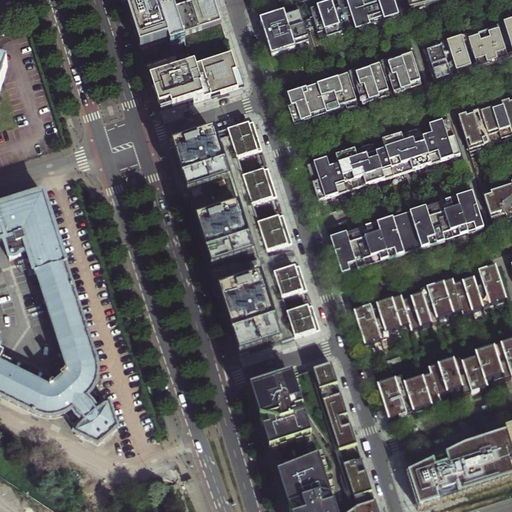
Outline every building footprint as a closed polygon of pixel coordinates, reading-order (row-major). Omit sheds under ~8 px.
[(124,0),(143,58),(145,64),(161,59),(159,53),(171,49),(172,54),(187,50),(191,64),(179,68),(176,60),(147,69),(153,89),(155,94),(164,121),(191,113),(206,108),(245,95),(233,59),(223,28),(213,0),(124,0)] [(280,15),(260,21),(272,57),(296,49),(295,46),(309,42),(305,31),(316,27),(320,41),(349,32),(345,19),(351,16),(356,30),(399,16),(393,0),(369,0),(366,1),(365,2),(363,2),(362,0),(346,0),(349,8),(347,9),(346,9),(342,10),(341,8),(332,11),(328,12),(325,1),(309,6),(313,19),(308,21),(305,13),(300,14),(288,18),(286,19),(284,13),(280,15)] [(309,0),(297,4),(300,14),(305,13),(303,7),(309,6),(325,1),(326,0),(338,0),(341,8),(342,10),(346,9),(342,0),(366,0),(366,1),(369,0),(309,0)] [(511,22),(503,26),(511,51),(511,22)] [(506,52),(499,31),(489,35),(490,39),(481,43),(479,38),(469,41),(476,62),(486,58),(487,64),(492,62),(497,61),(495,55),(506,52)] [(471,68),(461,40),(447,44),(457,73),(460,72),(471,68)] [(451,77),(442,48),(428,53),(437,82),(447,78),(451,77)] [(422,85),(412,55),(394,61),(394,62),(387,65),(392,77),(388,78),(395,97),(406,93),(405,91),(422,85)] [(390,96),(380,66),(362,72),(362,73),(356,75),(360,88),(357,89),(363,108),(374,104),(373,102),(390,96)] [(358,106),(348,76),(330,82),(331,83),(287,97),(291,109),(288,110),(295,129),(305,126),(305,124),(358,106)] [(511,107),(473,120),(460,124),(472,161),(511,148),(511,107)] [(195,141),(172,148),(176,161),(182,178),(183,182),(188,198),(189,201),(190,205),(195,221),(196,222),(202,241),(206,254),(209,263),(211,271),(252,257),(258,256),(262,254),(267,252),(293,245),(288,232),(283,216),(258,225),(252,207),(278,198),(277,195),(269,172),(268,170),(242,178),(237,160),(262,151),(257,135),(253,122),(238,127),(227,131),(218,134),(213,135),(195,141)] [(324,168),(316,170),(313,171),(308,173),(314,190),(320,210),(351,200),(463,164),(451,127),(444,129),(434,132),(407,141),(397,144),(384,149),(374,152),(361,156),(349,160),(345,161),(339,163),(331,166),(324,168)] [(511,183),(491,190),(482,193),(493,226),(499,224),(511,219),(511,183)] [(484,229),(469,186),(456,190),(460,201),(430,210),(427,200),(411,206),(414,215),(397,221),(393,211),(379,216),(382,225),(349,236),(346,226),(328,232),(341,274),(392,258),(421,249),(442,242),(469,234),(484,229)] [(63,418),(65,418),(77,431),(75,436),(98,448),(118,431),(110,407),(105,408),(93,394),(95,391),(96,388),(97,385),(98,382),(99,379),(99,375),(98,372),(97,368),(65,266),(66,266),(43,196),(27,201),(0,209),(0,399),(38,418),(41,419),(45,420),(49,420),(52,420),(56,420),(58,420),(61,419),(63,418)] [(265,278),(256,281),(218,293),(222,303),(228,322),(231,332),(235,345),(239,357),(269,348),(277,345),(294,340),(321,332),(317,320),(312,307),(287,315),(282,300),(308,292),(302,275),(299,267),(274,275),(265,278)] [(374,306),(353,313),(364,347),(387,340),(385,334),(410,326),(412,332),(432,325),(437,324),(485,308),(487,308),(490,307),(489,304),(506,298),(495,267),(479,273),(483,287),(480,288),(477,289),(475,280),(455,287),(453,280),(449,281),(437,285),(423,290),(421,291),(423,297),(403,304),(400,297),(393,300),(374,306)] [(511,342),(498,347),(475,354),(477,360),(462,365),(460,359),(428,369),(430,375),(404,384),(402,378),(377,386),(389,422),(410,415),(440,405),(438,399),(463,391),(465,397),(468,396),(484,391),(486,390),(485,384),(504,378),(506,384),(507,384),(509,383),(511,381),(511,342)] [(262,384),(249,389),(250,392),(262,427),(269,450),(273,463),(279,481),(288,511),(378,511),(361,459),(344,465),(339,451),(357,445),(331,366),(310,373),(295,378),(306,413),(336,453),(340,467),(344,479),(341,480),(350,511),(335,511),(334,509),(320,465),(310,437),(302,413),(291,378),(290,375),(279,379),(274,380),(275,384),(263,388),(262,384)] [(511,431),(464,447),(408,474),(409,476),(407,477),(410,486),(418,511),(511,480),(511,431)]
